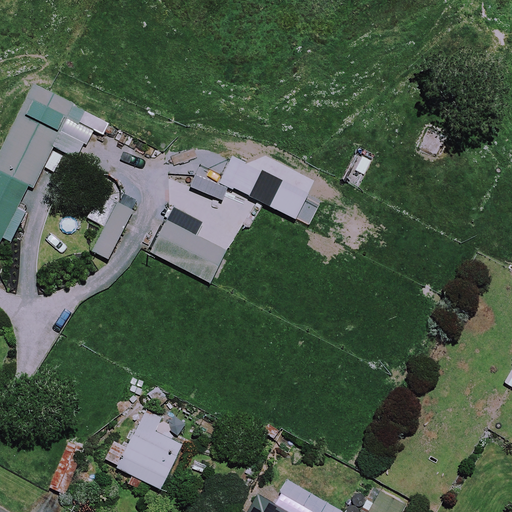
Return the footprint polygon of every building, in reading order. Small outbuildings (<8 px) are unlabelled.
[(32,191),(73,106),(29,84),(0,144),(0,237),(25,187),(32,191)] [(308,195),(232,159),(220,185),(296,221),(308,195)] [(131,212),(101,197),(89,221),(104,228),(91,253),(107,261),(131,212)] [(197,209),(170,197),(165,208),(192,220),(197,209)] [(225,254),(163,222),(148,253),(209,284),(225,254)] [(511,368),(503,384),(511,389),(511,368)] [(181,446),(139,426),(118,470),(160,490),(181,446)] [(399,511),(402,507),(372,491),(360,511),(399,511)] [(284,511),(257,496),(247,511),(284,511)]
